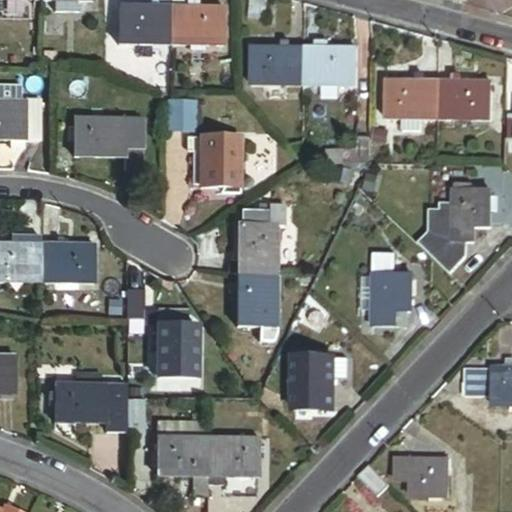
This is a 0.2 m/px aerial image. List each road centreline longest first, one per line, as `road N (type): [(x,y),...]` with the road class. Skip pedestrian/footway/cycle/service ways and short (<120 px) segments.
road 1 (residential): [(508,287),(300,511)]
road 2 (residential): [(0,188),(98,208),(173,257)]
road 3 (residential): [(359,0),(511,40)]
road 4 (residential): [(0,458),(65,483),(109,511)]
